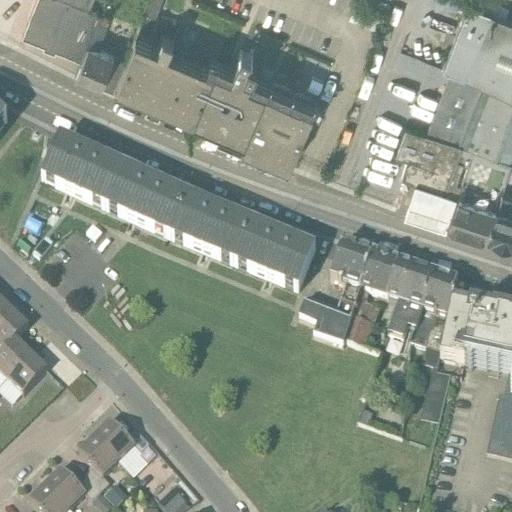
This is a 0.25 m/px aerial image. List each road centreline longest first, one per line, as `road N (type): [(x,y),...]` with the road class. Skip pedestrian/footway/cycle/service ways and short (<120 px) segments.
road 1 (secondary): [(511,270),(240,179),(0,72)]
road 2 (residential): [(232,511),(117,379)]
road 3 (residential): [(117,379),(0,260)]
road 4 (residential): [(117,379),(56,437),(17,448),(0,465)]
